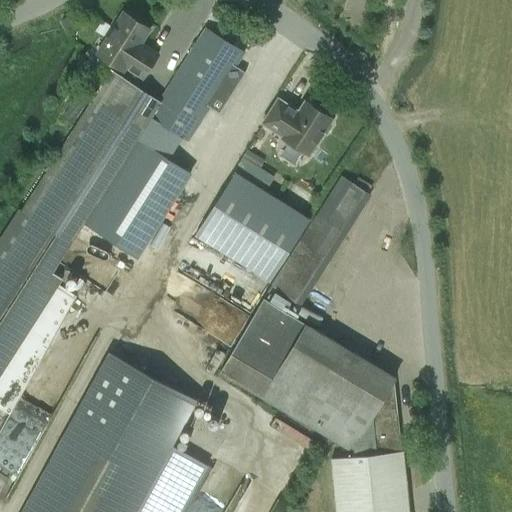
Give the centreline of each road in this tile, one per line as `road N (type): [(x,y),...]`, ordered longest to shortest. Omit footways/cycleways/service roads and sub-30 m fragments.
road 1 (unclassified): [(450,511),(427,255),(406,167),(370,95),(261,0)]
road 2 (track): [(6,511),(128,288)]
